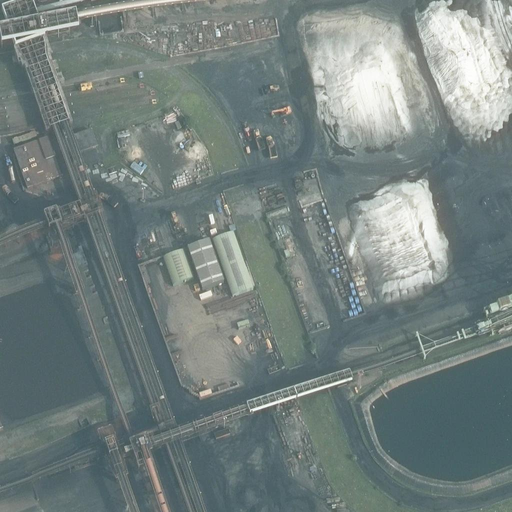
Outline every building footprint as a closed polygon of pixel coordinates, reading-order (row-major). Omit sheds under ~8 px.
[(91,131),(87,133),(74,137),(80,154),(97,148),(91,131)] [(47,139),(14,151),(19,167),(27,189),(35,187),(61,178),(47,139)] [(233,234),(212,241),(232,298),(253,290),(233,234)] [(209,242),(187,250),(202,292),(223,284),(209,242)] [(183,251),(163,258),(173,287),(193,279),(183,251)]
